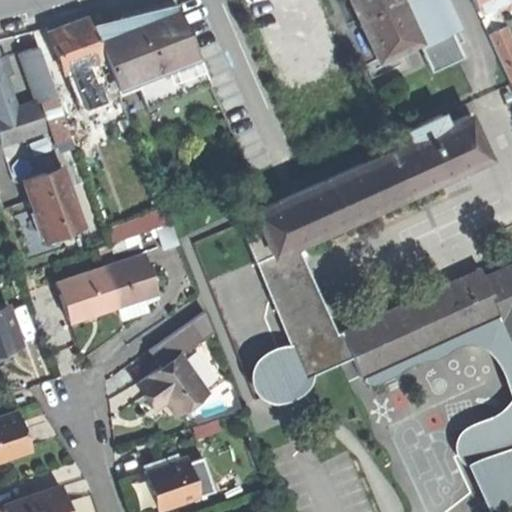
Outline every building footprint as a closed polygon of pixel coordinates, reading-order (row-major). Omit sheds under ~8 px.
[(400,0),(352,0),(379,59),(393,53),(392,51),(419,39),(400,0)] [(400,0),(419,39),(392,51),(393,53),(419,41),(433,72),(465,57),(452,29),(457,27),(444,0),(400,0)] [(472,0),(477,10),(494,3),(495,5),(503,1),(502,0),(472,0)] [(511,5),(511,0),(502,0),(503,1),(506,9),(511,5)] [(210,81),(192,40),(176,3),(146,11),(122,17),(117,28),(118,31),(139,86),(148,107),(211,83),(210,81)] [(504,26),(495,5),(494,3),(477,10),(488,33),(504,26)] [(50,30),(65,69),(77,65),(89,60),(104,54),(98,39),(89,15),(66,24),(50,30)] [(511,63),(511,42),(504,26),(488,33),(503,68),(511,63)] [(118,31),(98,39),(104,54),(115,83),(119,94),(139,86),(118,31)] [(21,51),(26,67),(43,61),(38,45),(21,51)] [(0,111),(17,106),(0,54),(0,111)] [(92,68),(89,60),(77,65),(80,73),(92,68)] [(26,67),(37,99),(54,93),(43,61),(26,67)] [(511,63),(503,68),(511,86),(511,63)] [(120,98),(119,94),(115,83),(82,95),(88,110),(120,98)] [(36,100),(17,106),(0,111),(0,135),(2,143),(13,139),(45,128),(36,100)] [(386,150),(406,193),(488,156),(468,113),(445,124),(440,113),(407,128),(412,138),(386,150)] [(20,159),(13,139),(2,143),(9,163),(20,159)] [(294,242),(406,193),(386,150),(252,210),(254,215),(238,222),(255,260),(294,242)] [(45,172),(23,180),(43,238),(82,224),(61,166),(45,172)] [(170,224),(166,208),(109,224),(116,251),(139,244),(136,233),(170,224)] [(334,332),(294,242),(255,260),(292,344),(306,375),(315,372),(351,356),(340,331),(339,329),(334,332)] [(102,265),(115,306),(133,300),(156,293),(142,252),(102,265)] [(511,264),(483,277),(498,311),(501,318),(511,313),(511,264)] [(88,314),(115,306),(102,265),(56,280),(69,321),(88,314)] [(479,269),(340,331),(351,356),(359,375),(363,374),(361,372),(454,331),(455,333),(458,331),(457,329),(479,319),(480,321),(483,320),(482,318),(498,311),(483,277),(479,269)] [(11,344),(19,342),(6,301),(0,303),(0,347),(5,346),(11,344)] [(511,313),(501,318),(511,342),(511,313)] [(306,375),(292,344),(282,345),(270,350),(259,358),(252,367),(251,378),(254,389),(261,397),(271,401),(282,402),(296,398),(309,389),(314,380),(316,375),(315,372),(306,375)] [(0,360),(9,358),(5,346),(0,347),(0,360)] [(180,352),(140,378),(152,396),(158,392),(163,400),(173,414),(206,391),(180,352)] [(157,404),(163,400),(158,392),(152,396),(154,400),(157,404)] [(17,410),(9,412),(14,430),(23,428),(17,410)] [(9,412),(0,415),(0,457),(29,448),(25,435),(23,428),(14,430),(9,412)] [(511,497),(511,446),(469,461),(491,509),(511,497)] [(151,491),(157,509),(198,496),(185,457),(144,471),(151,491)] [(70,511),(69,506),(63,485),(4,503),(6,511),(70,511)]
